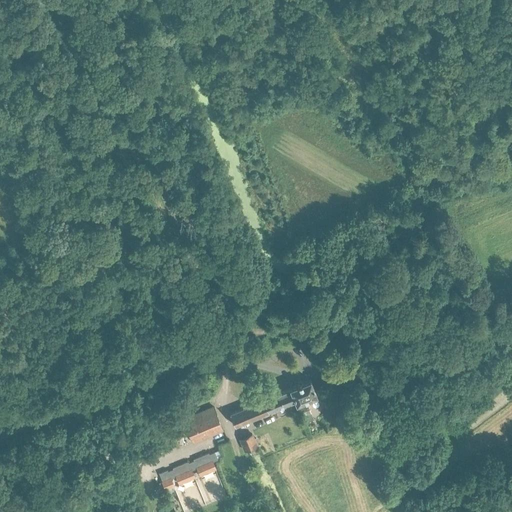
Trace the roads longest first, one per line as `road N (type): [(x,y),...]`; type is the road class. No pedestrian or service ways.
road 1 (residential): [(0,436),(219,339),(84,0)]
road 2 (track): [(227,352),(216,394),(256,511)]
